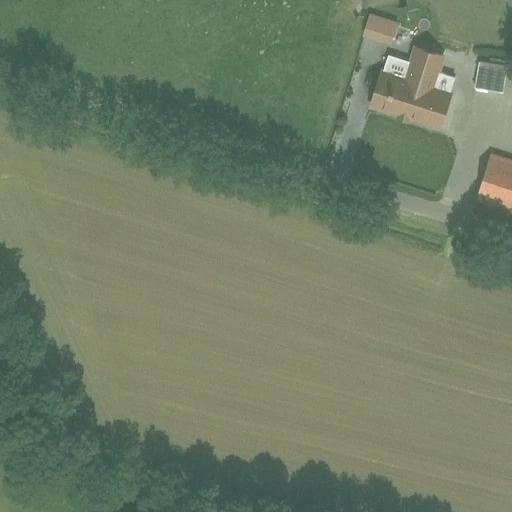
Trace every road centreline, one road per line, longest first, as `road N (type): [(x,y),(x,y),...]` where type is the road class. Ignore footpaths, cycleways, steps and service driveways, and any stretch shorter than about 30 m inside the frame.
road 1 (unclassified): [(511,237),(0,69)]
road 2 (unclassified): [(93,511),(0,325)]
